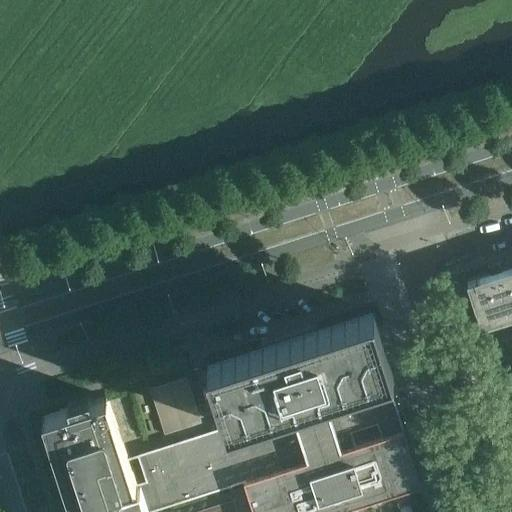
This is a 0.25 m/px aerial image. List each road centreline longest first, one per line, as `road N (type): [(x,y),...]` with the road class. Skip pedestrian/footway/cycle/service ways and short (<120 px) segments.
road 1 (secondary): [(511,149),(0,311)]
road 2 (secondary): [(0,346),(397,218)]
road 3 (residential): [(492,511),(414,268)]
road 4 (secondary): [(397,218),(511,181)]
